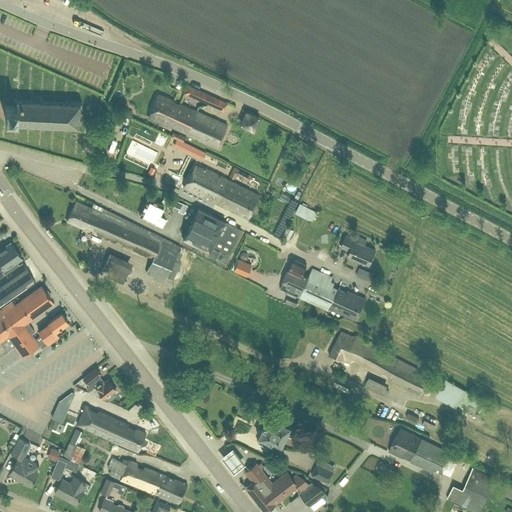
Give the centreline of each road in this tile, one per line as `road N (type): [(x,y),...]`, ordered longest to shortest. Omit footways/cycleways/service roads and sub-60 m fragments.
road 1 (tertiary): [(511,240),(211,82),(0,1)]
road 2 (unclassified): [(319,511),(372,448),(168,354),(125,353)]
road 3 (unclassified): [(307,255),(154,183),(0,145)]
road 4 (tertiary): [(125,353),(0,185)]
road 5 (tertiary): [(251,511),(125,353)]
